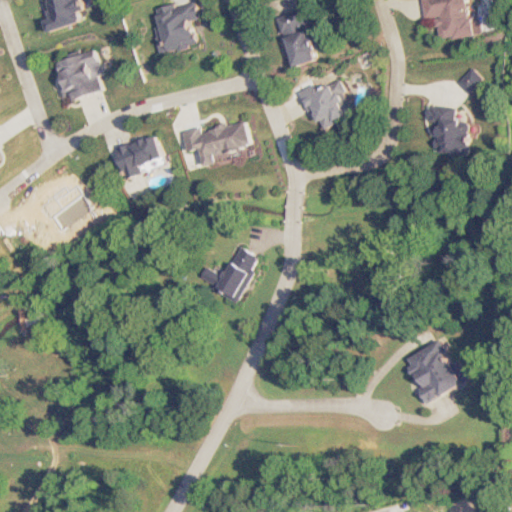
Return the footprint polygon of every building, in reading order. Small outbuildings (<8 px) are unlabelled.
[(49,0),(55,18),(49,20),(52,32),(86,22),(82,10),(88,9),(85,0),(49,0)] [(424,0),(428,18),(440,16),(444,40),(476,34),(470,0),(424,0)] [(164,54),(201,44),(194,19),(203,17),(198,2),(177,8),(176,3),(158,8),(163,25),(157,27),(164,54)] [(321,60),(318,49),(328,46),(325,33),(312,37),(305,9),(283,15),(297,66),(321,60)] [(107,90),(102,75),(106,74),(97,49),(83,54),(82,52),(60,59),(65,72),(63,73),(73,102),(107,90)] [(472,93),(486,78),(475,67),(461,82),(472,93)] [(320,90),(317,83),(302,90),(312,111),(318,108),(328,128),(351,117),(344,102),(352,98),(343,80),(320,90)] [(188,131),(192,151),(205,148),(209,165),(220,163),(218,154),(255,146),(250,121),(206,131),(205,127),(188,131)] [(171,163),(161,134),(121,148),(132,179),(150,173),(149,171),(171,163)] [(240,302),(257,269),(255,268),(262,256),(243,246),(226,276),(208,266),(203,277),(216,283),(213,288),(240,302)] [(445,341),(409,357),(430,401),(466,385),(445,341)]
